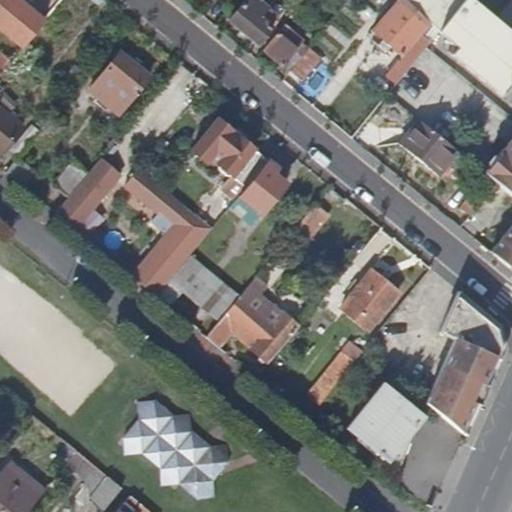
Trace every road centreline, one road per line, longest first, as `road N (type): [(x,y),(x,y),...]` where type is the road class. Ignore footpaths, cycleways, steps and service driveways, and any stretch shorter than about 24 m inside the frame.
road 1 (residential): [(0,205),(375,511)]
road 2 (residential): [(143,0),(511,302)]
